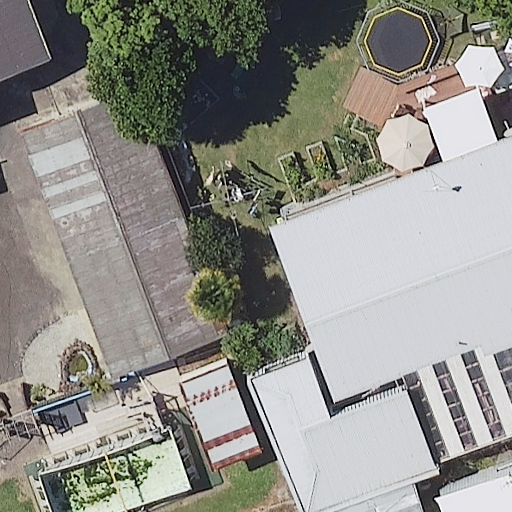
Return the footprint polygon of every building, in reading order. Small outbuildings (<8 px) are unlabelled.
[(0,0),(0,73),(54,54),(35,0),(0,0)] [(228,329),(138,96),(35,135),(125,369),(228,329)] [(259,369),(311,511),(425,511),(438,507),(423,467),(511,434),(511,357),(504,336),(511,333),(511,132),(282,217),(329,343),(259,369)] [(268,449),(234,357),(186,374),(221,467),(268,449)] [(511,511),(511,466),(444,492),(451,511),(511,511)]
